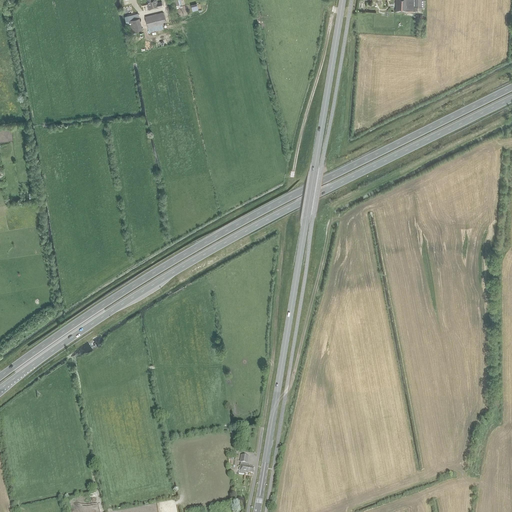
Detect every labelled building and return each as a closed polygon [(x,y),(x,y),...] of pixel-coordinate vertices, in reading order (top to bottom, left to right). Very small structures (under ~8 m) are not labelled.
[(147,0),(148,3),(147,4),(148,10),(162,7),(161,2),(157,3),(155,0),(147,0)] [(396,0),(396,2),(395,2),(395,4),(396,4),(396,9),(395,9),(395,12),(422,13),(422,11),(421,11),(421,0),(396,0)] [(145,17),(147,28),(162,24),(165,24),(163,12),(145,17)] [(127,16),(125,17),(126,24),(129,23),(129,21),(139,18),(138,13),(127,16)] [(142,29),(139,18),(129,21),(129,23),(131,32),(142,29)] [(162,24),(147,28),(149,33),(163,29),(162,24)] [(249,457),(241,455),(240,463),(241,463),(240,465),(240,464),(238,474),(244,475),(244,473),(248,474),(248,473),(253,473),(253,468),(249,467),(250,466),(247,465),(247,464),(248,464),(249,457)]
